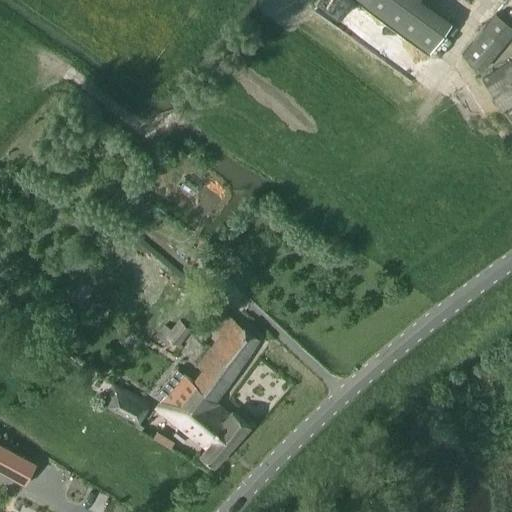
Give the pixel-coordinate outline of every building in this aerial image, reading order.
[(481,70),(511,32),(511,27),(495,13),(462,54),(481,70)] [(511,59),(482,78),(501,110),(511,103),(511,59)] [(231,252),(226,259),(236,266),(240,259),(231,252)] [(257,338),(233,318),(228,314),(217,328),(222,332),(197,365),(204,371),(195,382),(184,374),(156,408),(206,448),(201,454),(215,466),(250,426),(232,410),(230,413),(212,398),(257,338)] [(179,346),(193,329),(179,318),(171,329),(164,324),(156,335),(167,344),(170,340),(179,346)] [(139,422),(148,403),(118,388),(109,406),(139,422)] [(0,442),(0,471),(25,485),(37,463),(0,442)] [(36,484),(87,506),(97,482),(47,460),(36,484)]
